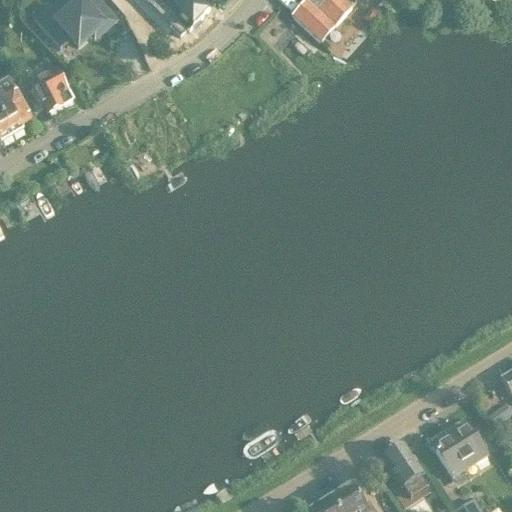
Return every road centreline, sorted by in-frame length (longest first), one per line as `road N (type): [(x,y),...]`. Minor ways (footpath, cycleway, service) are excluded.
road 1 (residential): [(0,170),(188,66),(258,0)]
road 2 (residential): [(265,511),(511,365)]
